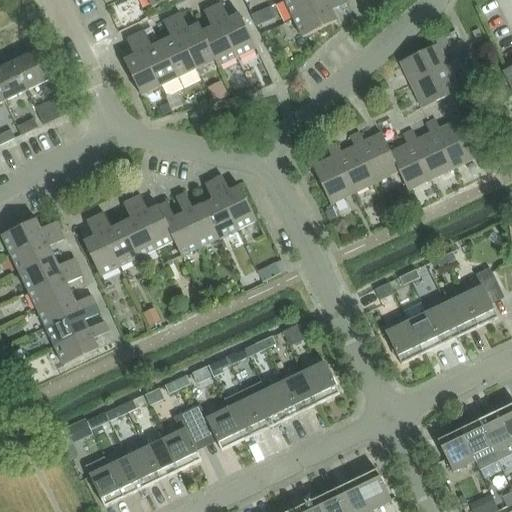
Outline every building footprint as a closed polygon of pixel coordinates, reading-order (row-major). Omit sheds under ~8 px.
[(150,0),(154,8),(170,0),(150,0)] [(327,0),(287,0),(286,1),(295,19),(329,2),(327,0)] [(333,11),(349,3),(346,0),(332,0),(329,2),(295,19),(304,38),(338,21),(333,11)] [(231,20),(223,4),(215,8),(239,58),(258,49),(241,15),(231,20)] [(239,58),(215,8),(206,12),(213,28),(204,33),(220,67),(239,58)] [(261,12),(251,17),(257,28),(266,24),(261,12)] [(182,14),(174,18),(199,70),(217,61),(219,68),(220,67),(204,33),(200,25),(190,30),(182,14)] [(173,38),(163,43),(180,79),(199,70),(174,18),(165,23),(173,38)] [(137,36),(162,88),(180,79),(163,43),(153,48),(146,32),(137,36)] [(126,61),(143,97),(162,88),(137,36),(128,40),(136,56),(126,61)] [(439,44),(402,62),(413,86),(460,62),(458,58),(449,63),(443,50),(452,46),(447,36),(437,41),(439,44)] [(15,62),(29,91),(52,80),(38,51),(15,62)] [(15,62),(0,69),(0,89),(6,102),(29,91),(15,62)] [(460,62),(413,86),(424,108),(462,90),(454,73),(463,68),(460,62)] [(222,85),(209,91),(215,103),(228,97),(222,85)] [(438,119),(434,121),(456,168),(479,157),(461,120),(465,118),(460,108),(451,113),(455,122),(442,129),(438,119)] [(41,117),(45,125),(61,117),(58,109),(41,117)] [(18,128),(22,136),(39,128),(35,120),(18,128)] [(433,179),(456,168),(434,121),(428,124),(432,133),(419,139),(415,130),(410,132),(433,179)] [(0,146),(16,139),(12,130),(0,136),(0,146)] [(433,179),(410,132),(405,135),(409,144),(392,152),(401,172),(407,186),(409,191),(433,179)] [(378,183),(401,172),(392,152),(384,133),(366,142),(362,133),(355,136),(378,183)] [(378,183),(355,136),(352,138),(356,147),(343,153),(339,144),(332,147),(355,194),(378,183)] [(355,194),(332,147),(329,149),(333,158),(321,164),(316,155),(306,160),(311,170),(315,168),(332,205),(355,194)] [(231,192),(224,176),(216,180),(240,230),(258,221),(242,187),(231,192)] [(205,205),(221,239),(240,230),(216,180),(206,184),(214,200),(205,205)] [(221,239),(205,205),(194,209),(187,194),(177,198),(185,214),(201,249),(221,239)] [(176,241),(159,207),(150,211),(142,195),(133,199),(158,250),(176,241)] [(158,250),(133,199),(125,203),(132,219),(122,224),(139,259),(158,250)] [(201,249),(185,214),(176,218),(168,202),(159,207),(176,241),(183,257),(201,249)] [(113,228),(105,213),(96,217),(120,268),(139,259),(122,224),(113,228)] [(120,268),(96,217),(88,221),(95,237),(85,242),(102,277),(120,268)] [(3,235),(12,254),(62,231),(58,222),(42,230),(37,219),(3,235)] [(12,254),(21,273),(55,257),(50,247),(66,239),(62,231),(12,254)] [(457,261),(453,253),(445,257),(449,265),(457,261)] [(21,273),(30,292),(80,268),(76,259),(60,266),(55,257),(21,273)] [(440,269),(449,265),(445,257),(436,261),(440,269)] [(30,292),(38,310),(73,294),(68,284),(84,276),(80,268),(30,292)] [(478,275),(493,305),(506,299),(491,269),(478,275)] [(408,275),(412,283),(420,279),(416,271),(408,275)] [(403,287),(412,283),(408,275),(400,279),(403,287)] [(381,303),(398,295),(392,283),(376,292),(381,303)] [(483,287),(464,297),(479,328),(498,319),(483,287)] [(73,294),(38,310),(47,329),(98,305),(93,296),(77,304),(73,294)] [(464,297),(445,306),(461,337),(479,328),(464,297)] [(98,305),(47,329),(56,348),(107,324),(106,322),(90,330),(86,321),(102,313),(98,305)] [(442,346),(461,337),(445,306),(427,314),(442,346)] [(162,322),(155,309),(142,315),(150,329),(162,322)] [(442,346),(427,314),(409,323),(424,355),(442,346)] [(314,338),(306,323),(283,333),(290,349),(314,338)] [(402,366),(424,355),(409,323),(386,334),(402,366)] [(95,340),(111,332),(107,324),(56,348),(65,367),(100,350),(95,340)] [(264,341),(268,349),(276,345),(273,337),(264,341)] [(264,341),(256,345),(259,353),(268,349),(264,341)] [(21,351),(8,357),(7,358),(12,368),(12,367),(26,361),(21,351)] [(239,363),(236,354),(227,358),(231,366),(239,363)] [(227,358),(209,367),(216,383),(226,378),(222,370),(231,366),(227,358)] [(325,364),(303,374),(318,406),(340,395),(325,364)] [(318,406),(303,374),(284,383),(300,415),(318,406)] [(176,382),(180,391),(191,386),(187,377),(176,382)] [(169,396),(180,391),(176,382),(165,387),(169,396)] [(281,424),(300,415),(284,383),(266,392),(281,424)] [(281,424),(266,392),(248,401),(263,432),(281,424)] [(248,401),(229,410),(244,441),(263,432),(248,401)] [(125,406),(129,414),(137,410),(133,402),(125,406)] [(511,405),(497,413),(511,443),(511,405)] [(120,418),(129,414),(125,406),(116,409),(120,418)] [(222,452),(244,441),(229,410),(207,421),(200,407),(190,412),(208,448),(218,443),(222,452)] [(182,432),(164,441),(180,473),(202,462),(198,453),(208,448),(190,412),(175,419),(182,432)] [(479,422),(494,453),(511,444),(511,443),(497,413),(479,422)] [(87,423),(91,431),(100,427),(96,419),(87,423)] [(86,421),(78,424),(63,431),(71,448),(94,437),(91,431),(87,423),(86,421)] [(460,431),(476,462),(479,470),(498,461),(494,453),(479,422),(460,431)] [(453,473),(476,462),(460,431),(438,441),(453,473)] [(146,450),(161,481),(180,473),(164,441),(146,450)] [(128,459),(143,490),(161,481),(146,450),(128,459)] [(128,459),(109,468),(124,499),(143,490),(128,459)] [(105,508),(124,499),(109,468),(90,477),(105,508)] [(377,471),(354,482),(369,511),(372,511),(392,503),(377,471)] [(369,511),(354,482),(336,490),(346,511),(369,511)] [(346,511),(336,490),(318,499),(323,511),(346,511)] [(511,490),(502,495),(507,506),(511,503),(511,490)] [(492,498),(471,509),(472,511),(496,511),(499,511),(492,498)] [(323,511),(318,499),(299,508),(301,511),(323,511)]
